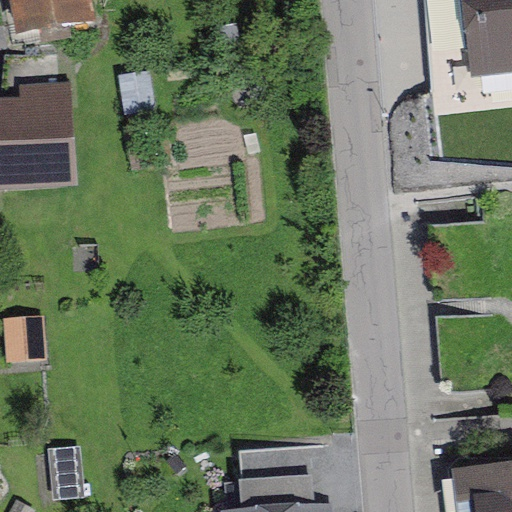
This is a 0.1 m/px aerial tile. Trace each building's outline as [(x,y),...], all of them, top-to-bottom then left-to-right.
[(80,21),(75,0),(3,0),(9,33),(80,21)] [(511,0),(455,0),(461,71),(511,67),(511,0)] [(0,193),(66,190),(60,82),(7,85),(8,103),(0,102),(0,193)] [(511,383),(511,185),(461,190),(463,215),(415,219),(422,298),(471,294),(473,308),(425,312),(432,391),(511,383)] [(33,313),(0,314),(0,362),(35,361),(33,313)] [(511,511),(511,461),(448,469),(452,511),(511,511)] [(218,511),(332,511),(332,505),(314,506),(312,476),(241,481),(243,509),(219,510),(218,511)]
